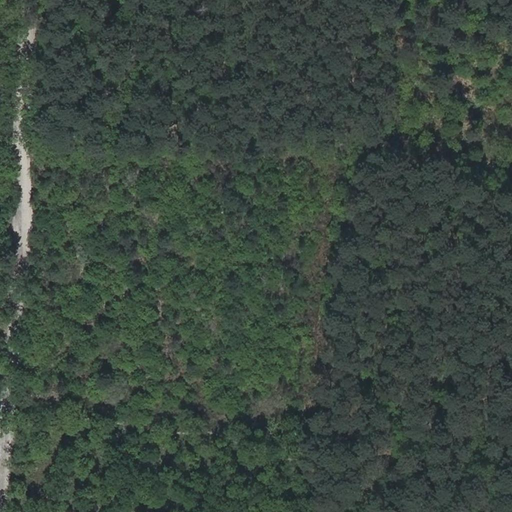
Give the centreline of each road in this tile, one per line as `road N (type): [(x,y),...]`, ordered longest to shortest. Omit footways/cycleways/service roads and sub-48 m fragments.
road 1 (track): [(511,365),(357,408),(372,367),(360,368),(263,429),(155,437),(115,418),(71,425),(8,511)]
road 2 (track): [(5,511),(42,0)]
